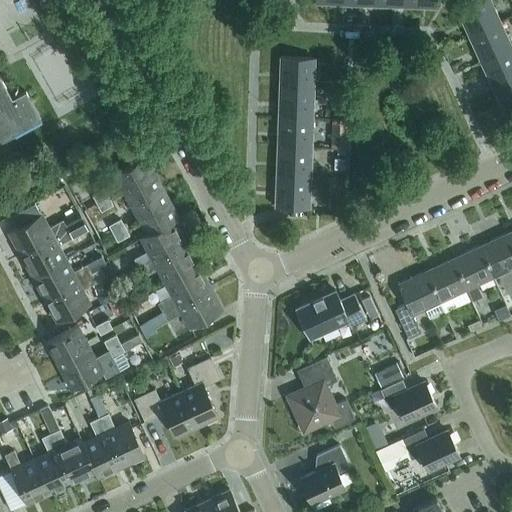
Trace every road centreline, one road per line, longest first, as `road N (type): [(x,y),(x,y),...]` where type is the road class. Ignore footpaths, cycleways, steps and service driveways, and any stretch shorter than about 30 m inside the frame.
road 1 (residential): [(257,282),(103,0)]
road 2 (residential): [(257,282),(511,159)]
road 3 (residential): [(242,453),(257,282)]
road 4 (residential): [(107,511),(242,453)]
road 5 (residential): [(449,365),(492,457),(511,462)]
